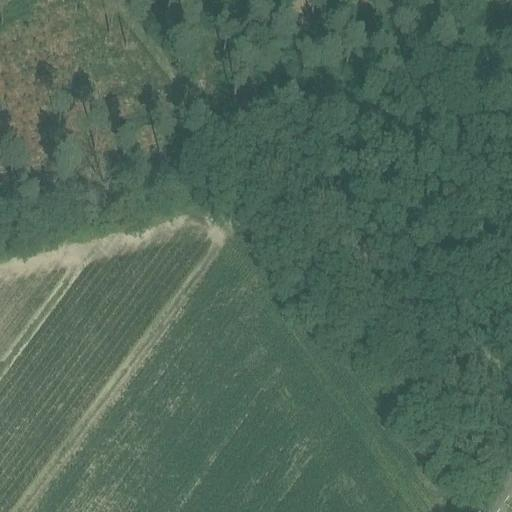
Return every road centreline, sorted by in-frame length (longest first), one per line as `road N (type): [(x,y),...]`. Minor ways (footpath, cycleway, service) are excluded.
road 1 (track): [(511,89),(415,91),(0,201)]
road 2 (track): [(121,0),(223,142)]
road 3 (track): [(301,122),(252,0)]
